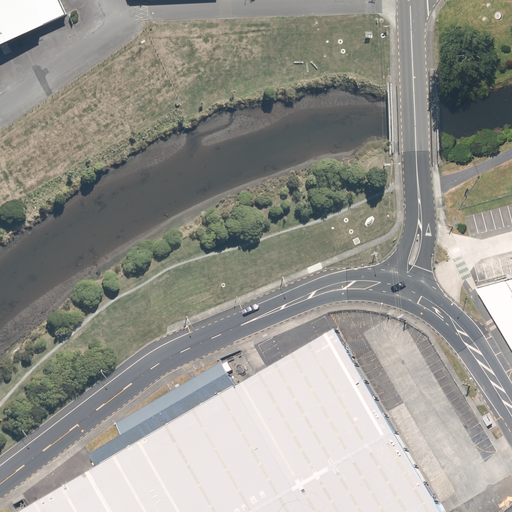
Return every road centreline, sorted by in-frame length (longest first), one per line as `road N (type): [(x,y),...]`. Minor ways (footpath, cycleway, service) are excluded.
road 1 (secondary): [(0,482),(169,357),(309,296),(373,284),(397,290)]
road 2 (unclassified): [(397,290),(418,226),(413,94)]
road 3 (secondary): [(397,290),(450,323),(511,411)]
